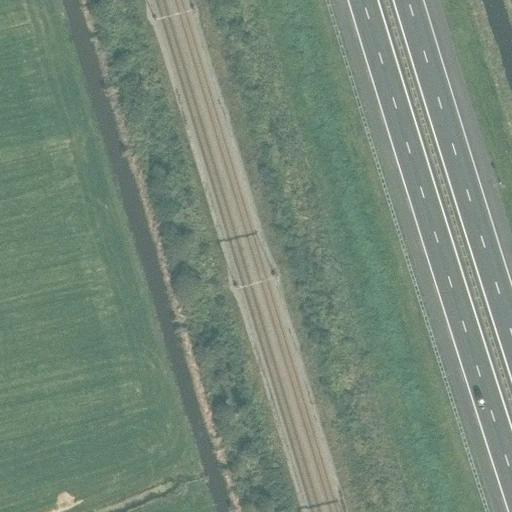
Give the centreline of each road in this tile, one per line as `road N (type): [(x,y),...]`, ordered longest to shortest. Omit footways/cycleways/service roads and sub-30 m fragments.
road 1 (motorway): [(361,0),(511,483)]
road 2 (motorway): [(511,319),(414,0)]
